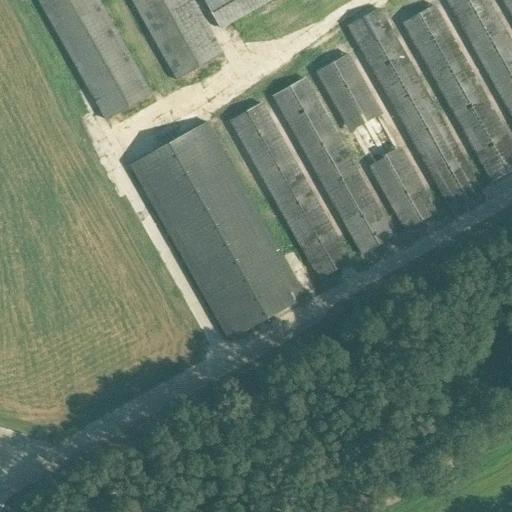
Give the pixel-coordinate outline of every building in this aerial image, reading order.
[(38,0),(100,120),(153,93),(104,0),(130,0),(172,81),(223,56),(194,0),(38,0)] [(203,0),(216,24),(262,0),(203,0)] [(484,179),(511,165),(511,0),(507,0),(511,10),(511,39),(493,0),(453,0),(511,123),(511,146),(510,148),(440,2),(407,18),(484,179)] [(482,196),(383,5),(352,21),(451,212),(482,196)] [(435,214),(352,51),(318,68),(401,230),(435,214)] [(309,76),(277,92),(355,250),(346,254),(349,259),(391,238),(309,76)] [(349,262),(264,100),(231,117),(316,280),(349,262)] [(212,119),(132,160),(216,322),(226,316),(235,333),(304,297),(212,119)] [(511,438),(469,459),(475,473),(511,455),(511,438)]
